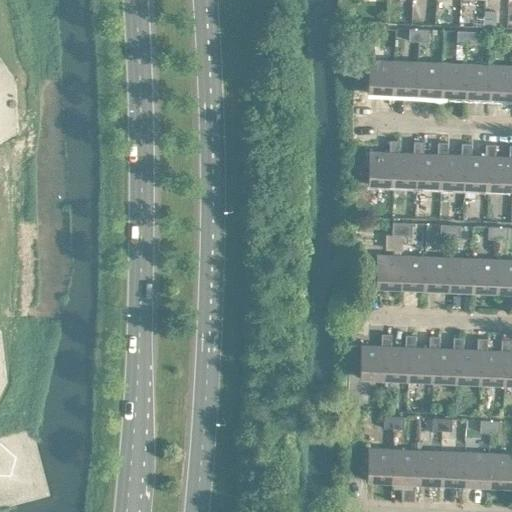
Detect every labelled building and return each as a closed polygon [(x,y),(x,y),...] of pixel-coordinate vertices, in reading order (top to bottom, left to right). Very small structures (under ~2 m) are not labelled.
[(484,9),(483,25),(495,26),(496,10),(484,9)] [(408,40),(418,41),(419,28),(409,28),(408,40)] [(419,28),(418,41),(428,41),(429,29),(419,28)] [(456,42),(466,43),(467,30),(457,30),(456,42)] [(467,30),(466,43),(476,43),(477,31),(467,30)] [(367,91),(392,92),(393,60),(374,59),(374,47),(364,47),(364,59),(368,59),(367,91)] [(392,92),(416,93),(417,61),(393,60),(392,92)] [(416,93),(440,94),(441,62),(417,61),(416,93)] [(440,94),(464,95),(465,63),(441,62),(440,94)] [(464,95),(488,96),(489,64),(465,63),(464,95)] [(488,96),(511,98),(511,95),(511,65),(489,64),(488,96)] [(367,183),(392,184),(393,151),(399,152),(399,140),(389,139),(389,151),(369,150),(367,183)] [(392,184),(416,185),(417,152),(423,153),(423,141),(413,140),(413,152),(399,152),(393,151),(392,184)] [(416,185),(440,186),(441,153),(447,154),(447,142),(437,142),(437,153),(423,153),(417,152),(416,185)] [(440,186),(464,187),(465,155),(471,155),(471,143),(461,143),(461,154),(447,154),(441,153),(440,186)] [(464,187),(488,188),(489,156),(495,156),(495,144),(485,144),(485,155),(471,155),(465,155),(464,187)] [(488,188),(511,188),(511,144),(509,145),(509,156),(495,156),(489,156),(488,188)] [(392,234),(402,234),(402,222),(392,221),(392,234)] [(402,222),(402,234),(411,234),(412,222),(402,222)] [(440,236),(450,236),(450,224),(440,223),(440,236)] [(450,224),(450,236),(459,237),(460,224),(450,224)] [(488,238),(498,238),(498,226),(488,225),(488,238)] [(498,226),(498,238),(507,239),(508,226),(498,226)] [(392,234),(391,249),(393,249),(393,254),(401,254),(402,234),(392,234)] [(374,286),(399,287),(401,254),(393,254),(376,253),(374,286)] [(399,287),(423,288),(425,255),(401,254),(399,287)] [(423,288),(447,289),(449,256),(425,255),(423,288)] [(447,289),(471,290),(473,257),(449,256),(447,289)] [(471,290),(495,291),(497,258),(473,257),(471,290)] [(511,258),(497,258),(495,291),(511,291),(511,258)] [(359,376),(384,378),(385,345),(391,345),(391,334),(381,333),(381,345),(360,344),(359,376)] [(384,378),(408,379),(409,346),(415,346),(415,335),(405,334),(405,346),(391,345),(385,345),(384,378)] [(408,379),(432,380),(433,347),(439,347),(439,336),(429,335),(429,347),(415,346),(409,346),(408,379)] [(432,380),(456,381),(457,348),(463,348),(463,337),(453,336),(453,348),(439,347),(433,347),(432,380)] [(456,381),(480,382),(481,349),(487,349),(487,338),(477,337),(477,349),(463,348),(457,348),(456,381)] [(480,382),(504,383),(505,350),(511,350),(511,339),(501,338),(501,350),(487,349),(481,349),(480,382)] [(384,427),(393,428),(394,416),(384,415),(384,427)] [(394,416),(393,428),(403,428),(404,416),(394,416)] [(432,429),(441,430),(442,417),(432,417),(432,429)] [(442,417),(441,430),(451,430),(452,418),(442,417)] [(480,431),(490,432),(490,419),(480,419),(480,431)] [(490,419),(490,432),(499,432),(500,420),(490,419)] [(366,479),(391,480),(392,448),(367,447),(366,479)] [(391,480),(415,481),(416,449),(392,448),(391,480)] [(415,481),(439,482),(440,450),(416,449),(415,481)] [(439,482),(463,484),(464,451),(440,450),(439,482)] [(463,484),(487,485),(488,452),(464,451),(463,484)] [(511,453),(488,452),(487,485),(511,486),(511,483),(511,453)]
